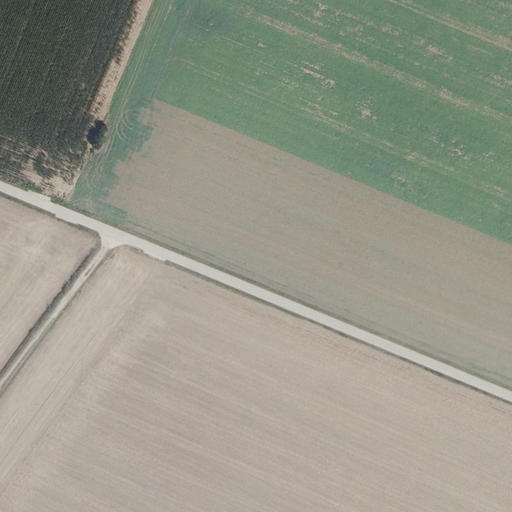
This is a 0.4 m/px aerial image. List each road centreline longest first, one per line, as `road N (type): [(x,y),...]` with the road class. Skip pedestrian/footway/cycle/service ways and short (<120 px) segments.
road 1 (track): [(0,186),(511,398)]
road 2 (track): [(0,387),(115,234)]
